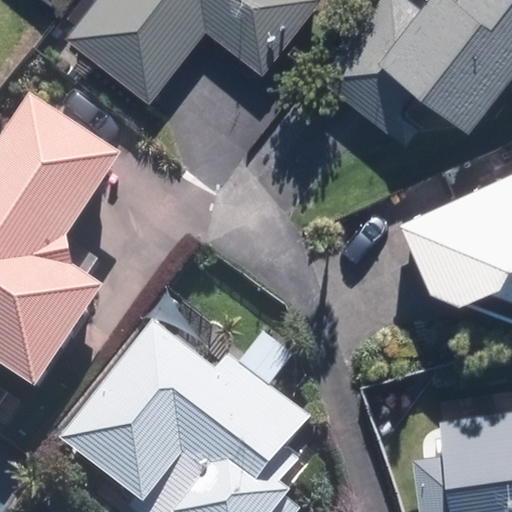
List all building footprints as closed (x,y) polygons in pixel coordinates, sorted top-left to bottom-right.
[(92,0),(65,34),(146,99),(200,32),(259,79),(321,0),(92,0)] [(511,0),(429,0),(417,16),(395,0),(378,0),(318,78),(411,151),(437,117),(463,137),(511,73),(511,0)] [(121,165),(31,104),(0,148),(0,365),(38,391),(101,301),(51,266),(121,165)] [(511,176),(404,227),(442,307),(497,282),(511,314),(511,176)] [(218,374),(152,321),(59,436),(142,503),(176,461),(206,485),(183,511),(292,511),(296,508),(269,485),(322,420),(237,351),(218,374)] [(412,444),(421,511),(511,511),(511,397),(436,408),(440,440),(412,444)]
